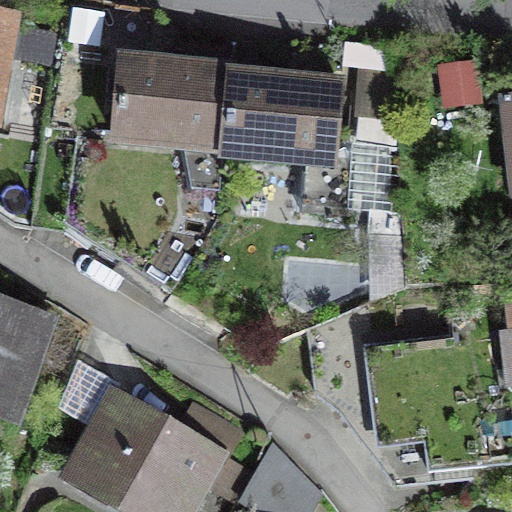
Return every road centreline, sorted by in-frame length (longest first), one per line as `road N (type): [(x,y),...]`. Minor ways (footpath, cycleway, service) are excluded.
road 1 (unclassified): [(0,243),(270,412),(330,462),(363,511)]
road 2 (residential): [(307,0),(511,19)]
